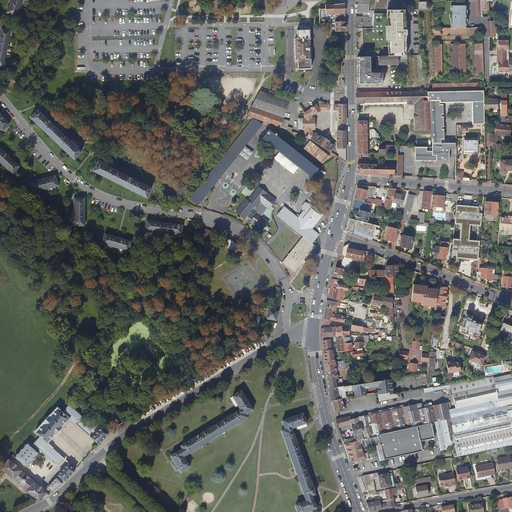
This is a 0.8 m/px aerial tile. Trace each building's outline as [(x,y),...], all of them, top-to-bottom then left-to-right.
[(16,17),(23,0),(12,0),(7,13),(16,17)] [(369,13),(369,0),(358,0),(358,4),(357,4),(357,13),(369,13)] [(387,9),(388,0),(387,0),(374,0),(374,9),(387,9)] [(482,13),(481,0),(480,0),(469,0),(470,1),(475,1),(475,15),(482,15),(482,13)] [(336,13),(335,4),(326,5),(326,9),(326,14),(336,13)] [(345,8),(345,4),(335,4),(336,13),(345,13),(345,8)] [(466,6),(453,6),(453,28),(466,28),(466,19),(465,19),(465,15),(466,15),(466,6)] [(345,22),(345,13),(336,13),(326,14),(326,9),(320,9),(320,23),(332,22),(332,31),(345,31),(345,22)] [(404,26),(403,10),(387,10),(386,14),(373,14),(373,28),(372,28),(362,29),(363,51),(379,50),(380,50),(381,49),(381,48),(382,46),(388,46),(389,56),(398,56),(401,56),(405,56),(404,35),(406,35),(406,26),(404,26)] [(372,28),(371,19),(369,19),(369,17),(356,17),(356,19),(356,20),(356,28),(362,29),(372,28)] [(310,59),(309,39),(310,39),(310,29),(309,29),(309,27),(309,26),(305,27),(305,29),(297,30),(297,38),(295,38),(295,60),(298,60),(298,68),(311,68),(311,59),(310,59)] [(0,65),(3,66),(11,30),(2,28),(0,36),(0,65)] [(497,56),(506,56),(506,50),(508,50),(508,40),(498,40),(498,50),(497,50),(497,56)] [(465,74),(465,44),(452,44),(452,74),(465,74)] [(483,74),(482,44),(475,44),(476,74),(483,74)] [(408,80),(407,55),(405,56),(401,56),(401,67),(401,74),(398,74),(399,80),(408,80)] [(398,64),(398,56),(389,56),(378,56),(378,61),(375,62),(376,68),(378,68),(378,65),(398,64)] [(508,71),(508,62),(506,62),(506,56),(497,56),(497,62),(498,62),(498,71),(508,71)] [(372,69),(372,57),(357,57),(357,82),(360,85),(382,85),(382,73),(371,74),(369,74),(369,71),(370,71),(370,69),(372,69)] [(277,86),(276,85),(278,83),(277,81),(274,82),(274,81),(268,84),(271,89),(277,86)] [(484,96),(484,90),(452,90),(433,91),(427,91),(428,101),(431,101),(438,100),(439,101),(441,102),(473,102),(473,125),(485,124),(484,109),(484,99),(484,96)] [(283,117),(289,101),(261,91),(252,107),(283,117)] [(432,130),(431,101),(428,101),(427,91),(397,92),(356,93),(356,102),(356,103),(363,103),(390,102),(407,102),(413,102),(413,105),(414,105),(415,114),(417,114),(417,120),(415,120),(415,131),(432,130)] [(506,116),(506,101),(505,101),(504,95),(500,95),(500,121),(511,121),(511,116),(508,116),(508,119),(504,119),(504,116),(506,116)] [(497,109),(497,99),(487,99),(484,99),(484,109),(497,109)] [(431,101),(432,130),(432,147),(432,151),(427,151),(427,147),(417,146),(415,146),(415,161),(421,161),(421,163),(436,163),(436,161),(449,161),(449,153),(456,153),(456,143),(449,143),(449,139),(444,139),(444,129),(443,129),(443,127),(444,127),(444,116),(443,116),(443,114),(444,114),(444,104),(441,104),(441,102),(439,101),(438,100),(431,101)] [(346,122),(345,104),(335,105),(335,110),(339,110),(340,122),(346,122)] [(315,129),(315,118),(312,118),(312,115),(314,113),(315,113),(319,111),(329,110),(329,105),(317,105),(316,105),(311,108),(312,108),(305,113),(305,118),(298,118),(299,129),(305,129),(305,135),(306,136),(305,137),(306,138),(307,137),(330,151),(334,145),(328,141),(330,139),(322,134),(321,136),(315,133),(312,132),(312,129),(315,129)] [(290,121),(283,119),(284,117),(283,117),(252,107),(249,116),(292,131),(293,128),(288,127),(290,121)] [(81,152),(38,110),(31,118),(74,159),(81,152)] [(9,124),(0,112),(0,127),(2,130),(9,124)] [(198,205),(262,124),(258,121),(253,119),(189,198),(198,205)] [(367,130),(367,121),(358,121),(357,122),(357,130),(367,130)] [(497,143),(498,135),(510,136),(511,125),(496,124),(496,130),(494,131),(494,134),(489,134),(489,139),(489,142),(491,142),(492,144),(492,148),(501,148),(501,144),(497,143)] [(319,169),(277,135),(277,134),(276,133),(276,134),(270,129),(263,138),(312,177),(319,169)] [(367,154),(367,130),(357,130),(357,132),(357,146),(357,149),(357,154),(367,154)] [(346,162),(346,131),(338,131),(339,148),(339,157),(346,162)] [(477,153),(477,140),(464,140),(464,153),(477,153)] [(310,141),(304,148),(323,163),(329,156),(310,141)] [(397,153),(397,146),(385,146),(385,154),(397,154),(397,153)] [(20,166),(0,147),(0,161),(13,173),(20,166)] [(511,169),(511,161),(501,161),(500,171),(501,172),(502,173),(503,173),(504,173),(505,173),(505,172),(506,169),(507,169),(511,169)] [(152,188),(98,162),(93,171),(147,197),(152,188)] [(394,174),(395,165),(357,164),(357,173),(394,174)] [(58,185),(55,176),(29,183),(32,193),(58,185)] [(373,197),(376,187),(357,185),(356,192),(354,198),(364,201),(365,195),(373,197)] [(276,201),(268,194),(259,187),(248,201),(247,199),(236,212),(244,219),(247,216),(249,214),(253,217),(251,220),(250,221),(263,231),(269,223),(261,216),(268,208),(269,209),(276,201)] [(394,193),(395,189),(389,188),(385,201),(386,201),(385,205),(384,207),(390,208),(392,202),(394,193)] [(432,195),(432,192),(423,191),(421,207),(431,208),(431,206),(432,195)] [(400,204),(403,195),(394,193),(392,202),(400,204)] [(408,221),(415,195),(408,194),(402,221),(404,221),(408,221)] [(443,207),(444,196),(432,195),(431,206),(443,207)] [(84,225),(85,198),(74,198),(74,225),(84,225)] [(367,212),(370,203),(364,201),(354,198),(352,208),(359,210),(358,214),(357,214),(356,218),(367,221),(369,213),(367,212)] [(312,229),(323,215),(309,204),(298,217),(284,206),(277,215),(303,236),(282,262),(295,272),(316,245),(313,243),(319,234),(312,229)] [(482,206),(456,204),(451,257),(478,260),(478,257),(479,244),(484,244),(484,241),(484,240),(479,240),(482,206)] [(375,229),(376,225),(349,218),(348,223),(346,230),(367,238),(372,240),(373,235),(378,237),(380,231),(375,229)] [(182,234),(183,225),(147,220),(146,230),(182,234)] [(209,238),(211,231),(196,227),(194,234),(209,238)] [(395,249),(399,233),(387,230),(384,239),(393,241),(391,248),(395,249)] [(128,250),(131,241),(105,233),(102,243),(128,250)] [(411,249),(414,238),(403,235),(400,246),(411,249)] [(237,252),(241,246),(228,238),(224,244),(237,252)] [(447,252),(447,248),(448,248),(449,242),(441,241),(440,247),(439,258),(445,259),(446,252),(447,252)] [(349,270),(352,258),(357,259),(363,260),(365,252),(352,249),(353,245),(348,244),(344,247),(342,254),(344,257),(341,268),(346,269),(349,270)] [(254,292),(266,284),(257,271),(260,269),(256,264),(254,265),(249,258),(237,266),(235,263),(215,276),(221,286),(241,272),(250,285),(230,299),(236,308),(256,295),(254,292)] [(352,258),(349,270),(356,272),(357,268),(355,268),(357,259),(352,258)] [(399,277),(399,265),(386,266),(386,271),(373,270),(373,276),(375,276),(380,276),(386,277),(386,291),(392,292),(393,292),(394,292),(393,277),(399,277)] [(333,276),(344,278),(345,276),(346,274),(345,274),(346,269),(341,268),(337,267),(336,267),(335,269),(334,272),(333,276)] [(492,275),(492,269),(481,268),(481,269),(479,269),(479,272),(477,272),(476,278),(491,279),(491,280),(497,280),(497,275),(492,275)] [(236,308),(230,299),(221,286),(215,276),(206,282),(221,304),(222,303),(229,313),(236,308)] [(511,277),(503,276),(502,286),(511,287),(511,277)] [(347,290),(348,285),(337,283),(338,280),(333,278),(332,283),(330,287),(339,289),(344,290),(347,290)] [(436,304),(438,289),(428,288),(428,284),(421,283),(420,285),(413,284),(411,298),(421,300),(421,303),(436,304)] [(337,299),(339,289),(330,287),(330,291),(328,297),(337,299)] [(445,300),(446,293),(446,288),(438,287),(438,289),(436,304),(435,309),(442,309),(442,305),(444,305),(445,299),(445,300)] [(392,307),(393,298),(387,297),(387,298),(379,296),(380,290),(375,289),(372,303),(390,307),(389,316),(396,318),(395,307),(392,307)] [(345,316),(335,314),(337,306),(340,306),(341,303),(327,300),(327,302),(326,306),(332,308),(330,320),(332,320),(336,321),(344,323),(345,316)] [(277,316),(278,311),(270,309),(267,318),(276,320),(277,316)] [(381,321),(383,315),(380,314),(371,313),(369,327),(375,328),(376,325),(380,326),(380,325),(381,321)] [(479,335),(483,323),(478,322),(471,320),(472,316),(467,314),(461,333),(466,334),(473,337),(474,334),(479,335)] [(511,336),(511,323),(503,320),(500,328),(509,332),(507,335),(511,336)] [(373,332),(374,329),(352,324),(352,327),(352,329),(366,332),(366,331),(373,332)] [(331,336),(331,327),(323,328),(323,330),(323,331),(323,337),(331,336)] [(437,348),(439,330),(433,329),(430,347),(437,348)] [(419,350),(420,342),(412,341),(411,349),(419,350)] [(350,368),(364,366),(363,363),(360,364),(360,360),(344,363),(344,360),(335,362),(334,354),(334,353),(332,354),(332,349),(324,350),(324,354),(324,355),(325,359),(325,367),(326,367),(326,372),(350,368)] [(407,359),(408,352),(399,351),(399,352),(400,359),(407,359)] [(481,365),(485,356),(480,354),(479,355),(476,353),(471,351),(468,359),(472,361),(472,362),(473,363),(473,364),(474,364),(475,365),(476,365),(476,364),(477,363),(481,365)] [(429,358),(429,355),(422,354),(421,361),(429,362),(429,358)] [(459,361),(455,362),(455,363),(452,363),(452,362),(451,362),(446,363),(448,373),(461,371),(459,361)] [(416,371),(417,363),(410,363),(409,370),(412,372),(416,371)] [(353,385),(353,381),(339,383),(338,376),(347,374),(347,373),(351,373),(350,368),(326,372),(326,374),(328,383),(329,386),(329,388),(351,385),(353,385)] [(511,373),(494,378),(494,377),(451,385),(451,388),(456,409),(493,401),(494,409),(451,419),(448,403),(423,409),(422,405),(418,406),(417,404),(351,420),(352,424),(355,438),(355,441),(362,439),(373,437),(378,436),(379,435),(379,433),(418,425),(431,422),(435,421),(441,450),(452,448),(454,457),(470,454),(469,453),(508,445),(508,446),(511,445),(511,373)] [(366,390),(367,388),(369,388),(370,386),(373,386),(375,387),(376,387),(378,388),(378,393),(379,393),(379,394),(389,392),(390,395),(394,394),(392,379),(375,382),(356,385),(353,385),(351,385),(352,390),(353,390),(354,390),(355,396),(367,395),(366,390)] [(347,398),(346,391),(352,390),(351,385),(329,388),(330,394),(330,395),(331,400),(341,399),(342,398),(347,398)] [(183,458),(247,418),(245,415),(252,410),(241,392),(232,397),(240,410),(181,447),(183,450),(170,457),(180,473),(189,468),(183,458)] [(379,402),(398,398),(397,393),(394,394),(390,395),(389,392),(379,394),(378,394),(379,402)] [(345,410),(342,398),(341,399),(331,400),(333,408),(334,412),(345,410)] [(26,467),(39,452),(38,452),(40,450),(56,465),(63,457),(53,448),(48,442),(55,434),(55,435),(63,427),(62,426),(69,419),(75,424),(76,423),(88,435),(96,426),(95,425),(93,423),(92,425),(69,405),(63,412),(57,407),(50,415),(42,423),(35,432),(40,436),(33,444),(35,445),(33,447),(27,442),(15,456),(14,456),(26,467)] [(296,442),(291,430),(299,427),(306,424),(303,415),(282,422),(285,431),(281,432),(306,502),(295,506),(297,511),(308,511),(316,509),(314,502),(312,497),(315,496),(309,480),(302,461),(296,442)] [(351,420),(350,417),(336,419),(338,426),(339,427),(352,424),(351,420)] [(435,437),(431,422),(418,425),(421,440),(435,437)] [(421,440),(418,425),(379,433),(379,435),(384,458),(423,450),(421,440)] [(99,444),(109,433),(102,426),(92,437),(99,444)] [(374,444),(373,437),(362,439),(363,446),(374,444)] [(363,453),(362,447),(364,446),(363,446),(362,439),(355,441),(345,443),(350,456),(351,461),(352,461),(366,458),(365,453),(363,453)] [(511,466),(510,456),(497,459),(498,469),(511,466)] [(49,495),(9,460),(2,467),(39,500),(48,496),(49,495)] [(66,480),(75,470),(68,463),(58,475),(59,475),(57,477),(56,477),(48,486),(53,491),(66,480)] [(495,473),(493,463),(475,466),(477,476),(495,473)] [(470,478),(469,466),(457,468),(458,480),(464,479),(463,478),(466,477),(466,478),(470,478)] [(376,492),(373,479),(378,478),(380,489),(391,487),(389,474),(388,471),(362,477),(369,494),(376,492)] [(456,485),(454,472),(438,475),(440,486),(444,486),(445,487),(449,486),(449,485),(451,484),(452,486),(456,485)] [(415,485),(431,481),(430,478),(394,485),(395,486),(393,487),(394,489),(403,487),(415,485)] [(395,507),(395,505),(393,495),(403,493),(402,490),(404,489),(403,487),(394,489),(388,490),(385,491),(387,504),(386,504),(386,503),(381,504),(380,501),(367,503),(370,511),(385,509),(395,507)] [(511,506),(511,497),(499,500),(500,509),(511,506)] [(483,511),(482,503),(470,506),(470,511),(483,511)]
